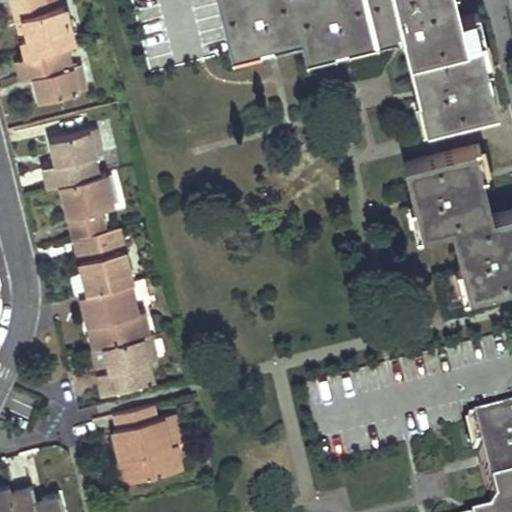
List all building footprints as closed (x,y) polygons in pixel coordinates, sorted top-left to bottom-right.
[(12,0),(19,28),(25,53),(65,43),(74,41),(64,4),(49,8),(47,0),(12,0)] [(132,0),(149,69),(229,50),(217,0),(132,0)] [(406,24),(399,0),(217,0),(229,50),(300,33),(305,52),(406,24)] [(399,0),(406,24),(411,51),(483,34),(476,6),(463,9),(462,3),(460,0),(399,0)] [(483,34),(411,51),(428,122),(500,104),(492,69),(483,34)] [(33,73),(39,97),(85,86),(79,62),(71,64),(65,43),(25,53),(15,55),(21,77),(33,73)] [(43,163),(48,183),(59,181),(98,170),(94,152),(103,149),(96,124),(49,136),(56,160),(43,163)] [(450,223),(467,293),(511,281),(511,206),(493,212),(484,176),(483,172),(475,142),(402,160),(420,230),(450,223)] [(68,214),(74,236),(105,228),(99,205),(113,202),(103,169),(98,170),(59,181),(68,214)] [(105,228),(74,236),(82,267),(88,290),(128,280),(131,279),(118,224),(105,228)] [(88,290),(82,267),(72,270),(69,275),(74,290),(78,292),(80,292),(88,290)] [(86,317),(93,344),(100,342),(102,342),(148,331),(142,307),(135,309),(128,280),(88,290),(80,292),(86,317)] [(511,328),(303,380),(327,461),(469,423),(511,412),(511,410),(506,388),(511,386),(511,328)] [(97,370),(101,391),(153,378),(148,357),(158,356),(150,330),(148,331),(102,342),(109,367),(97,370)] [(109,367),(102,342),(100,342),(93,344),(90,345),(91,348),(97,370),(109,367)] [(112,426),(126,480),(183,466),(177,441),(185,439),(177,410),(156,415),(153,401),(113,410),(117,425),(112,426)] [(487,493),(511,486),(511,412),(469,423),(487,493)] [(0,511),(15,511),(10,491),(8,483),(0,485),(0,511)] [(15,511),(63,511),(58,492),(34,498),(31,485),(10,491),(15,511)] [(511,511),(511,486),(487,493),(490,509),(488,511),(511,511)]
